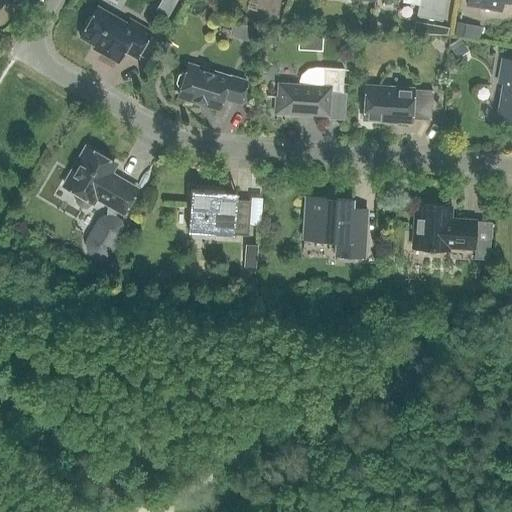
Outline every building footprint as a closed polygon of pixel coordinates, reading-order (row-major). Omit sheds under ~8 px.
[(402,0),(402,3),(418,6),(416,17),(442,22),(445,0),(402,0)] [(511,0),(467,0),(466,6),(500,12),(502,3),(511,4),(511,0)] [(97,7),(80,38),(103,51),(101,54),(117,63),(124,51),(136,58),(151,33),(129,20),(126,24),(97,7)] [(366,28),(368,17),(361,17),(357,21),(356,27),(366,28)] [(448,28),(415,22),(413,34),(447,35),(448,28)] [(470,39),(471,38),(478,39),(481,28),(457,23),(454,36),(470,39)] [(242,25),(239,39),(249,41),(252,28),(242,25)] [(460,39),(449,46),(457,59),(468,52),(460,39)] [(502,84),(496,120),(511,123),(511,61),(502,60),(498,83),(502,84)] [(180,88),(178,95),(196,100),(195,102),(219,110),(223,98),(240,104),(247,82),(229,76),(229,77),(205,70),(204,72),(186,67),(184,74),(182,73),(178,75),(176,83),(178,87),(180,88)] [(298,83),(298,85),(278,84),(277,97),(275,97),(274,114),(292,115),(292,113),(328,116),(330,93),(342,93),(343,69),(323,68),(323,69),(316,68),(306,70),(299,75),(298,83)] [(383,90),(364,89),(362,118),(381,119),(381,121),(411,123),(411,119),(431,120),(432,91),(413,90),(413,89),(383,87),(383,90)] [(64,186),(65,187),(78,194),(76,198),(75,203),(78,206),(81,208),(86,209),(89,206),(92,202),(95,197),(107,205),(107,216),(103,216),(99,219),(97,222),(88,238),(86,242),(85,247),(86,251),(89,255),(92,257),(96,259),(101,260),(105,258),(109,256),(112,252),(121,237),(123,233),(123,228),(122,224),(119,220),(116,217),(114,216),(117,210),(122,213),(136,190),(109,174),(114,164),(86,148),(64,186)] [(190,190),(188,232),(247,236),(250,201),(235,200),(236,193),(190,190)] [(305,197),(302,239),(336,242),(335,256),(364,258),(365,232),(350,231),(352,200),(305,197)] [(448,247),(473,249),(474,249),(474,259),(489,260),(491,222),(449,220),(450,207),(415,205),(412,248),(447,251),(448,247)] [(257,245),(245,245),(243,272),(256,273),(257,245)]
